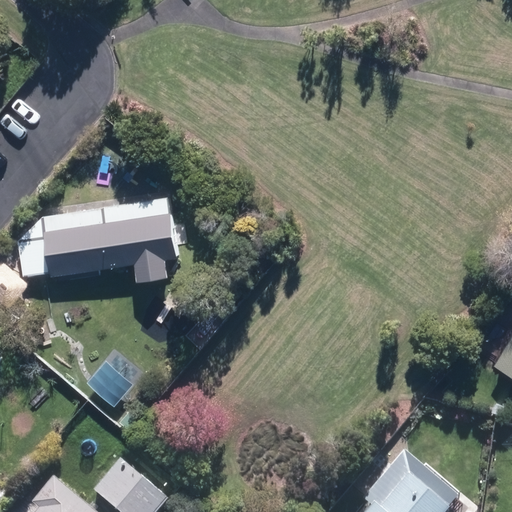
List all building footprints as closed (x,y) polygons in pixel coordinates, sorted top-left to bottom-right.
[(170,197),(46,216),(56,278),(136,265),(139,284),(172,279),(169,260),(179,258),(170,197)] [(0,302),(2,301),(10,308),(32,285),(3,259),(0,262),(0,302)] [(511,338),(495,366),(511,376),(511,338)] [(136,385),(109,361),(90,384),(116,407),(136,385)] [(373,507),(368,511),(451,511),(465,497),(410,448),(364,498),(373,507)] [(117,511),(158,511),(170,498),(124,462),(97,496),(117,511)] [(95,511),(55,478),(35,503),(40,507),(36,511),(95,511)]
